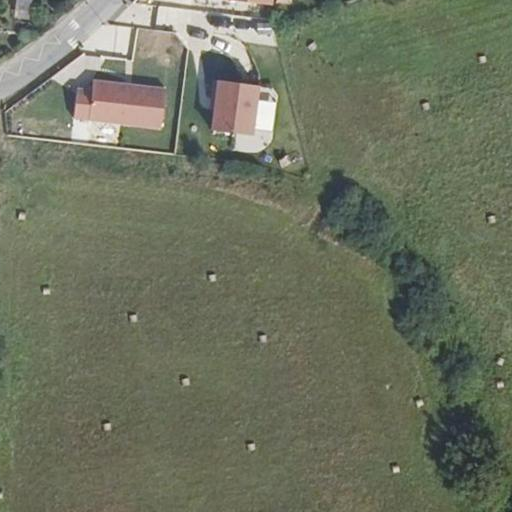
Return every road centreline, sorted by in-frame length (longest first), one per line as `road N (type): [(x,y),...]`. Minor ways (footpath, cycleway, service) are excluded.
road 1 (track): [(0,150),(254,178),(341,204),(404,273),(473,472),(497,511)]
road 2 (residential): [(108,0),(0,91)]
